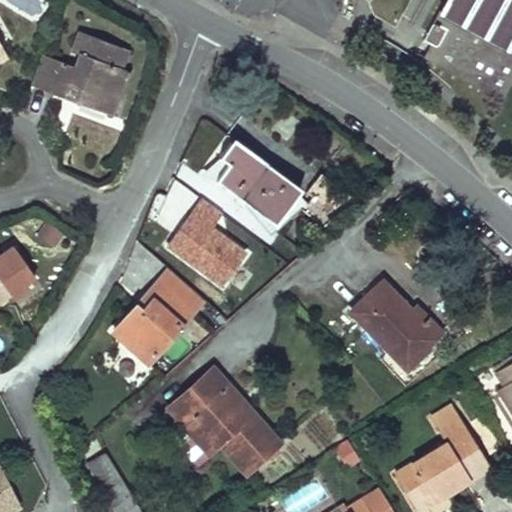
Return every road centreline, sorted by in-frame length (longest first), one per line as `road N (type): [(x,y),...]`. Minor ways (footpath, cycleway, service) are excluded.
road 1 (unknown): [(412,153),(111,422)]
road 2 (residential): [(207,15),(287,56),(511,235)]
road 3 (residential): [(126,219),(79,308),(30,376),(25,399),(64,473),(63,491),(42,511)]
road 4 (residential): [(207,15),(126,219)]
